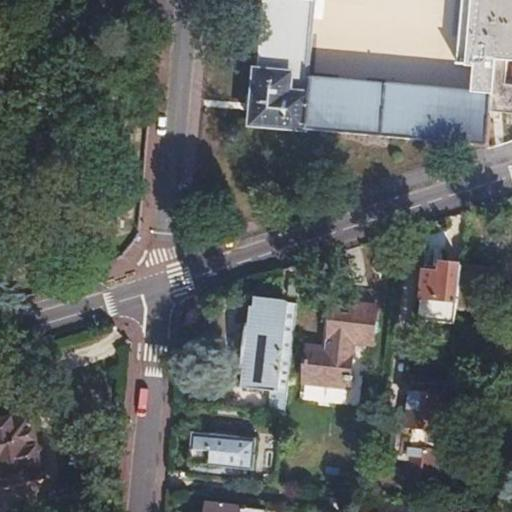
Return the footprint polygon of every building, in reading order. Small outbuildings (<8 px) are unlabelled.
[(489,115),(498,0),(461,0),(454,64),(473,66),(471,92),(310,76),(308,73),(313,0),(262,0),(257,60),(245,60),(241,92),(254,93),(251,123),(487,146),(489,115)] [(511,0),(498,0),(489,115),(511,116),(511,0)] [(117,91),(91,89),(90,108),(116,110),(117,91)] [(457,311),(462,268),(441,266),(441,270),(424,269),(421,312),(456,318),(457,311)] [(494,272),(462,268),(457,311),(489,315),(494,272)] [(276,394),(286,304),(256,300),(255,309),(250,309),(249,328),(246,328),(242,370),(244,371),(242,390),(276,394)] [(371,350),(374,312),(331,308),(326,352),(305,351),(301,387),(347,392),(352,348),(371,350)] [(443,428),(447,394),(411,391),(406,425),(412,425),(406,473),(437,478),(441,448),(428,447),(430,426),(443,428)] [(37,449),(31,417),(0,422),(0,487),(42,480),(40,466),(43,462),(41,451),(37,449)] [(253,471),(255,440),(190,433),(187,465),(253,471)]
